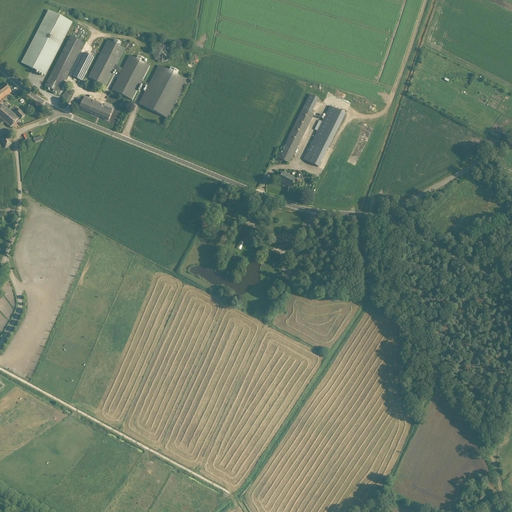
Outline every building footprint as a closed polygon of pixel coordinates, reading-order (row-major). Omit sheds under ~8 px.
[(45,76),(72,23),(48,10),(21,63),(45,76)] [(71,37),(45,86),(58,93),(84,43),(71,37)] [(141,84),(142,85),(145,87),(145,85),(148,87),(139,104),(167,119),(187,80),(177,75),(178,72),(170,68),(169,71),(159,66),(149,85),(142,81),(149,66),(143,62),(144,59),(138,56),(136,59),(130,56),(123,69),(118,67),(116,66),(118,62),(119,60),(125,50),(120,47),(122,43),(114,40),(112,44),(107,41),(101,53),(88,78),(101,85),(100,87),(104,89),(105,87),(114,70),(115,70),(116,71),(116,72),(118,73),(120,74),(112,90),(132,100),(140,84),(141,84)] [(169,48),(158,43),(152,56),(154,56),(153,59),(162,63),(169,48)] [(85,54),(72,78),(82,82),(94,59),(85,54)] [(6,83),(0,87),(0,100),(12,92),(6,83)] [(62,100),(67,101),(71,91),(66,89),(62,100)] [(79,108),(108,121),(112,113),(105,110),(106,107),(84,97),(83,100),(77,98),(74,105),(79,108)] [(14,114),(2,105),(0,107),(0,118),(11,128),(19,118),(21,119),(25,116),(19,110),(14,114)] [(345,114),(330,107),(306,155),(303,160),(318,167),(320,163),(345,114)] [(281,152),(279,156),(278,158),(281,160),(283,161),(289,164),(314,115),(311,113),(303,109),(281,152)] [(0,140),(5,149),(12,145),(7,136),(0,139),(0,140)] [(278,181),(291,187),(295,179),(282,173),(278,181)] [(246,227),(240,241),(251,246),(257,231),(246,227)] [(289,251),(293,243),(278,237),(275,245),(289,251)]
